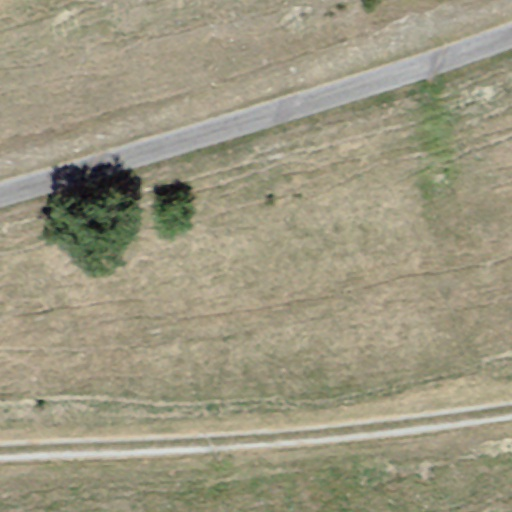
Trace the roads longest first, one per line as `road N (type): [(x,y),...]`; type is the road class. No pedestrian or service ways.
road 1 (track): [(0,192),(511,34)]
road 2 (track): [(0,450),(306,438),(511,411)]
